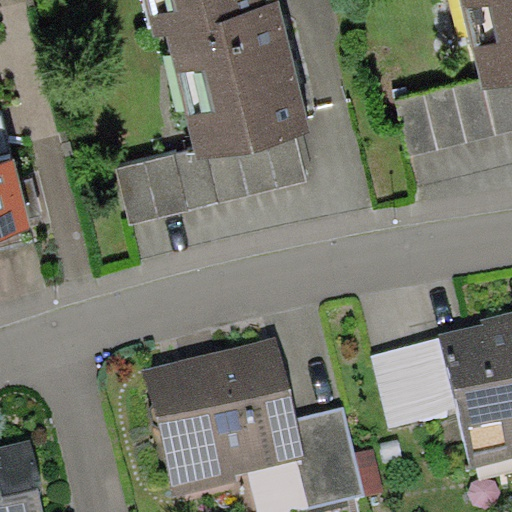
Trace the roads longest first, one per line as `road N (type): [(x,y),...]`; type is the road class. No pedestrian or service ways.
road 1 (residential): [(57,318),(430,234),(511,227)]
road 2 (residential): [(57,318),(108,511)]
